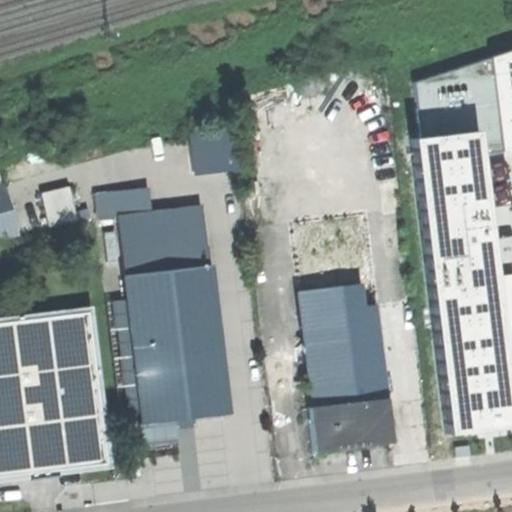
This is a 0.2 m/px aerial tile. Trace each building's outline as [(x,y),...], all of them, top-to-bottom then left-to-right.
[(481,119),(485,150),(511,146),(511,40),(408,76),(413,126),(481,119)] [(413,126),(398,128),(433,438),(511,429),(511,389),(485,150),(481,119),(413,126)] [(231,129),(185,134),(189,173),(235,167),(231,129)] [(67,187),(53,190),(61,223),(75,220),(67,187)] [(0,188),(0,238),(14,234),(0,188)] [(53,190),(38,193),(46,227),(61,223),(53,190)] [(82,219),(115,216),(148,212),(146,190),(80,196),(82,219)] [(115,216),(139,423),(170,419),(171,431),(199,428),(198,415),(225,412),(207,265),(205,265),(198,207),(148,212),(115,216)] [(310,407),(383,397),(372,306),(361,308),(358,285),(295,293),(310,407)] [(91,318),(0,328),(0,465),(107,452),(91,318)] [(123,409),(136,408),(132,368),(120,369),(123,409)] [(310,407),(304,408),(310,453),(389,442),(383,397),(310,407)] [(135,449),(123,451),(126,475),(138,474),(135,449)]
